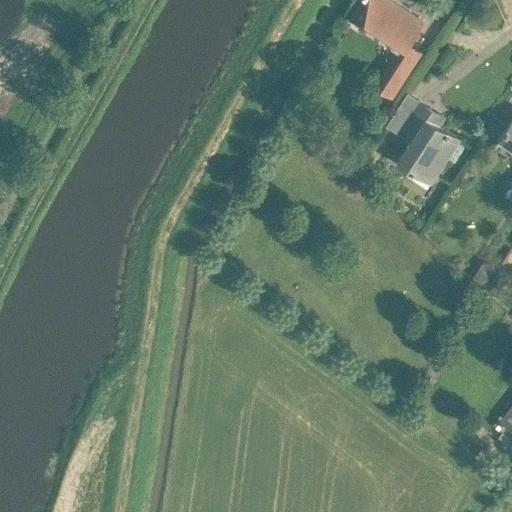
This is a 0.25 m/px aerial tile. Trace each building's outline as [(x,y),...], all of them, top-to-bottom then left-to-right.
[(360,0),(358,4),(350,17),(402,51),(423,19),(394,0),(360,0)] [(413,62),(401,53),(378,88),(391,96),(413,62)] [(418,99),(397,130),(410,139),(397,159),(431,181),(459,137),(426,116),(432,107),(418,99)] [(511,117),(504,129),(503,129),(498,136),(511,144),(511,180),(511,181),(511,180),(511,117)] [(511,405),(497,425),(511,436),(511,405)]
